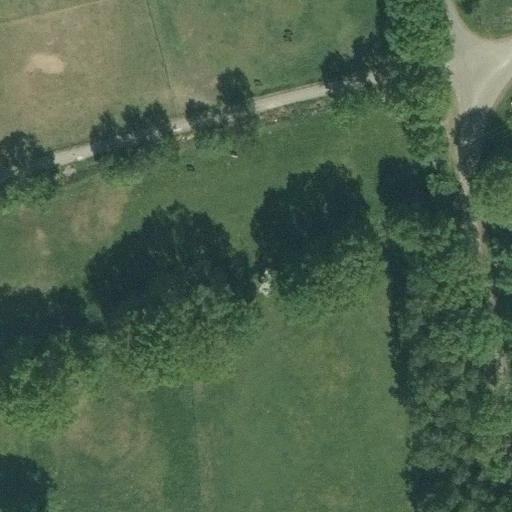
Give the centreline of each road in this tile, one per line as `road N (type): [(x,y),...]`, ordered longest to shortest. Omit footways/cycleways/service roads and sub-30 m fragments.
road 1 (track): [(0,178),(511,52)]
road 2 (residential): [(511,442),(468,199),(471,113),(482,85)]
